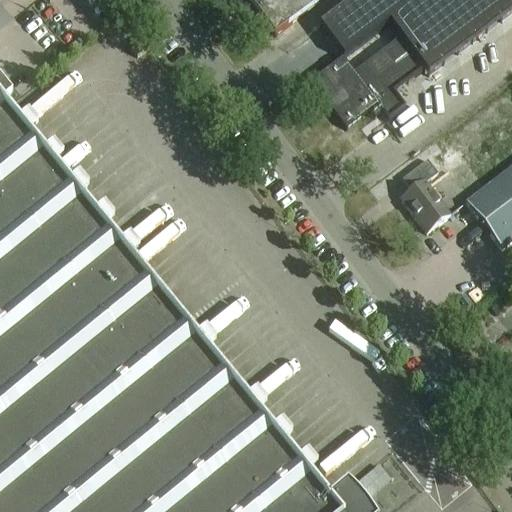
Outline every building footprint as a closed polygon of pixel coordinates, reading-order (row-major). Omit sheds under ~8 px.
[(243,0),(274,40),(317,8),(310,0),(243,0)] [(406,87),(424,75),(428,80),(511,16),(511,0),(361,0),(319,32),(342,63),(389,28),(401,44),(353,78),(342,63),(311,87),(346,133),(376,110),(388,125),(404,113),(392,98),(406,87)] [(360,511),(354,505),(345,496),(328,511),(0,112),(0,104),(12,94),(0,80),(0,511),(360,511)] [(437,178),(427,165),(402,184),(411,197),(401,205),(426,238),(450,220),(425,188),(437,178)] [(511,246),(511,171),(465,207),(501,255),(511,246)] [(274,393),(301,379),(295,368),(268,382),(274,393)] [(329,463),(335,471),(363,452),(358,444),(329,463)]
